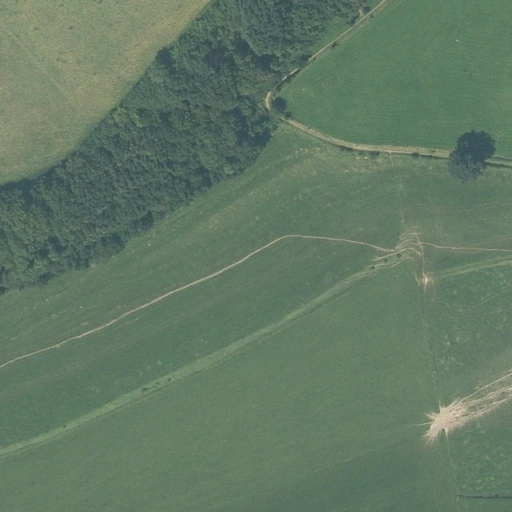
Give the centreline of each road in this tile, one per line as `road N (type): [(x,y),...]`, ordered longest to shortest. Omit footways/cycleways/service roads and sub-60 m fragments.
road 1 (track): [(383,0),(275,84),(266,103),(315,136),(389,151)]
road 2 (track): [(389,151),(511,166)]
